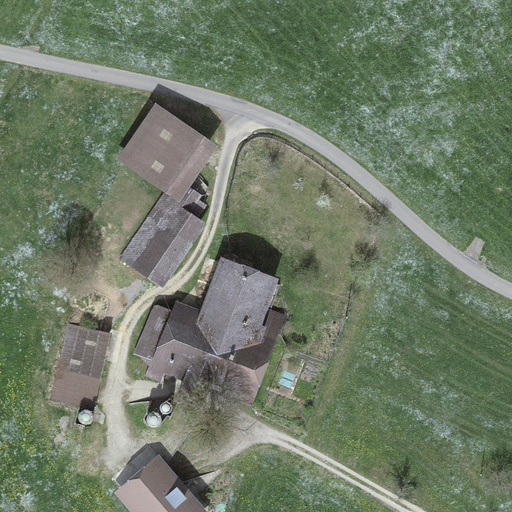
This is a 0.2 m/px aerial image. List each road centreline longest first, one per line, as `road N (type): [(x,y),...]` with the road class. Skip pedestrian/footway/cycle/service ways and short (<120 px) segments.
road 1 (unclassified): [(0,50),(286,124),(333,153),(457,259),(511,289)]
road 2 (track): [(116,431),(284,448),(406,511)]
